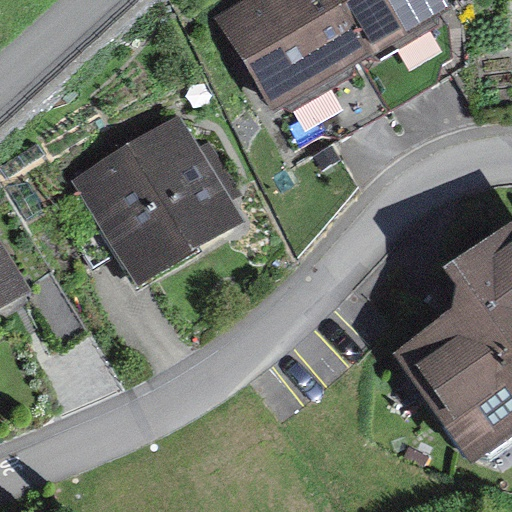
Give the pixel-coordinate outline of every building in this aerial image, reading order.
[(328,0),(255,0),(227,17),(276,100),(359,52),(328,0)] [(440,0),(328,0),(359,52),(442,3),(440,0)] [(234,220),(178,125),(85,180),(141,274),(234,220)] [(511,230),(452,272),(461,284),(461,314),(404,353),(471,448),(511,419),(511,230)] [(0,302),(20,291),(0,257),(0,302)]
